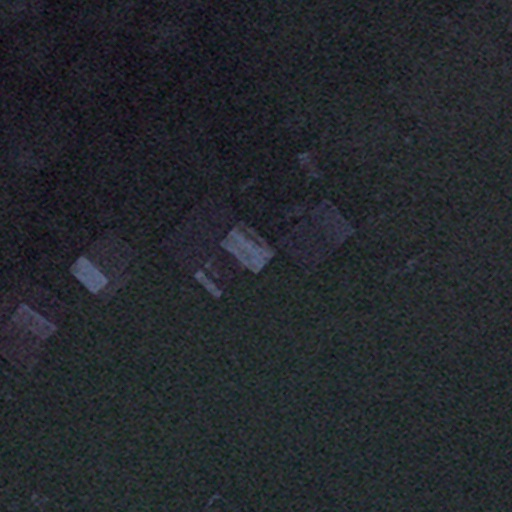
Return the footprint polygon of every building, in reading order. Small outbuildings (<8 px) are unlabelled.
[(325,204),(283,243),(307,268),(349,229),(325,204)] [(204,210),(182,237),(196,248),(209,233),(218,221),(204,210)] [(241,222),(222,244),(209,233),(196,248),(185,262),(215,291),(243,257),(254,268),(270,250),(241,222)] [(103,297),(124,276),(119,272),(136,254),(114,233),(98,249),(81,230),(55,250),(103,297)] [(21,278),(0,305),(0,316),(9,323),(36,287),(21,278)] [(28,363),(64,306),(36,287),(9,323),(6,327),(10,330),(2,349),(28,363)]
